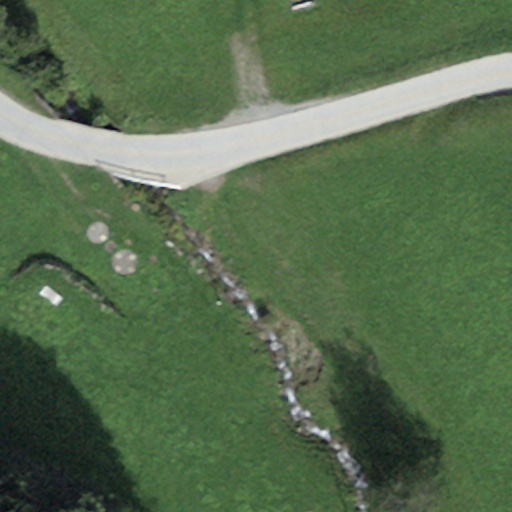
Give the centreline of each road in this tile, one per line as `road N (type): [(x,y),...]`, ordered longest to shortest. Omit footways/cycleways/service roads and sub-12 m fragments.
road 1 (unclassified): [(0,115),(64,143),(161,158),(204,155),(511,74)]
road 2 (track): [(271,139),(242,0)]
